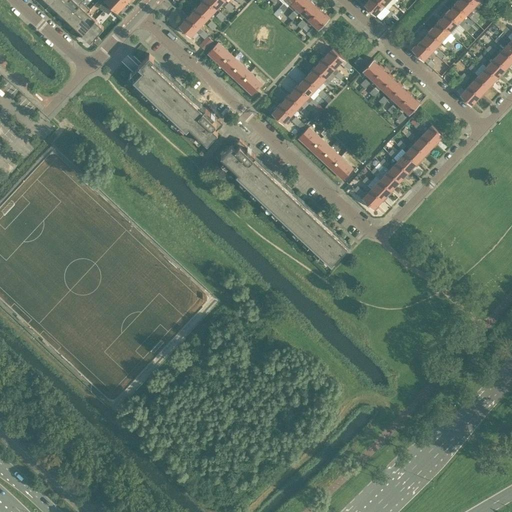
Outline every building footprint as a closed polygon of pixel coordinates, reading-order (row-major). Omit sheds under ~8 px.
[(53,0),(50,3),(58,10),(67,0),(53,0)] [(67,0),(58,10),(67,18),(79,4),(81,1),(82,0),(67,0)] [(105,0),(118,12),(126,3),(122,0),(105,0)] [(207,17),(216,8),(206,0),(203,0),(196,7),(207,17)] [(206,0),(216,8),(223,0),(206,0)] [(288,6),(288,5),(291,2),(292,0),(281,0),(283,2),(278,7),(283,11),(288,6)] [(309,0),(292,0),(291,2),(300,11),(309,0)] [(319,8),(310,0),(309,0),(300,11),(309,19),(319,8)] [(378,0),(367,0),(364,4),(381,20),(386,14),(383,12),(387,8),(384,5),(378,0)] [(475,4),(470,0),(457,0),(455,3),(466,13),(475,4)] [(82,1),(67,18),(75,25),(90,9),(82,1)] [(228,1),(224,6),(230,11),(234,7),(228,1)] [(99,5),(104,10),(107,6),(102,2),(99,5)] [(466,13),(455,3),(446,12),(458,22),(466,13)] [(488,9),(482,3),(477,8),(483,13),(488,9)] [(196,7),(188,16),(199,27),(199,26),(207,17),(196,7)] [(393,13),(387,7),(387,8),(383,12),(386,14),(389,17),(393,13)] [(319,28),(329,17),(319,8),(309,19),(319,28)] [(90,9),(75,25),(82,32),(81,34),(82,34),(95,19),(87,12),(90,9)] [(220,10),(216,15),(221,20),(225,16),(220,10)] [(287,16),(288,17),(292,20),(297,14),(293,10),(287,16)] [(446,12),(438,21),(449,31),(458,22),(446,12)] [(479,18),(473,12),(469,17),(475,22),(479,18)] [(202,29),(199,26),(199,27),(188,16),(179,26),(190,36),(196,30),(199,33),(198,33),(204,38),(208,34),(202,29)] [(95,19),(82,34),(92,44),(94,42),(98,37),(96,35),(103,27),(95,19)] [(296,24),(301,28),(306,23),(302,19),(296,24)] [(207,24),(213,29),(217,25),(211,20),(207,24)] [(438,21),(429,30),(441,41),(449,31),(438,21)] [(460,26),(466,31),(470,27),(465,21),(460,26)] [(311,27),(306,33),(310,37),(316,31),(311,27)] [(506,27),(502,31),(503,31),(508,36),(511,39),(511,38),(511,39),(511,31),(511,32),(506,27)] [(429,30),(421,39),(432,50),(441,41),(429,30)] [(456,31),(452,35),(458,40),(462,36),(456,31)] [(502,48),(511,56),(511,39),(511,38),(511,39),(508,36),(503,31),(498,36),(493,40),(499,45),(502,48)] [(208,35),(203,41),(208,45),(213,40),(208,35)] [(432,50),(421,39),(412,49),(423,59),(432,50)] [(447,40),(443,44),(449,49),(453,45),(447,40)] [(208,53),(219,63),(229,52),(218,42),(208,53)] [(485,49),(491,54),(495,50),(489,45),(485,49)] [(332,48),(323,57),(334,67),(335,67),(339,62),(343,65),(342,65),(348,70),(352,66),(346,61),(343,58),(332,48)] [(505,67),(511,59),(511,56),(502,48),(494,57),(505,67)] [(439,49),(435,53),(440,59),(444,54),(439,49)] [(240,62),(229,52),(219,63),(230,73),(240,62)] [(141,69),(136,75),(127,85),(180,135),(189,126),(207,143),(218,131),(216,130),(223,123),(214,115),(215,115),(211,112),(149,53),(138,66),(141,69)] [(478,60),(482,63),(486,59),(480,54),(476,58),(478,60)] [(359,56),(357,58),(354,61),(357,64),(362,59),(359,56)] [(323,57),(315,66),(326,76),(330,71),(331,71),(334,67),(323,57)] [(497,76),(505,67),(494,57),(486,66),(497,76)] [(363,69),(372,78),(382,67),(373,58),(363,69)] [(426,62),(432,68),(436,63),(430,58),(426,62)] [(230,73),(241,83),(250,72),(240,62),(230,73)] [(472,63),(468,67),(474,72),(478,68),(472,63)] [(315,66),(306,75),(317,85),(322,80),(326,76),(315,66)] [(486,66),(477,75),(488,85),(497,76),(486,66)] [(331,71),(330,71),(334,74),(340,80),(340,79),(344,75),(338,70),(335,67),(334,67),(331,71)] [(392,76),(382,67),(372,78),(381,87),(392,76)] [(261,82),(250,72),(241,83),(252,93),(261,82)] [(469,77),(463,72),(459,76),(465,82),(469,77)] [(306,75),(298,84),(309,94),(317,85),(306,75)] [(480,94),(488,85),(477,75),(469,84),(480,94)] [(381,87),(390,95),(401,84),(392,76),(381,87)] [(364,88),(370,82),(365,78),(360,83),(364,88)] [(329,79),(325,83),(331,89),(335,84),(329,79)] [(451,85),(456,91),(461,87),(455,81),(451,85)] [(298,84),(289,93),(300,104),(309,94),(298,84)] [(410,93),(401,84),(390,95),(399,104),(410,93)] [(471,104),(480,94),(469,84),(460,93),(471,104)] [(369,92),(373,96),(379,91),(374,86),(369,92)] [(321,88),(317,92),(323,98),(327,93),(321,88)] [(289,93),(281,102),(292,113),(292,112),(300,104),(289,93)] [(410,93),(399,104),(409,113),(419,102),(410,93)] [(382,105),(388,99),(383,95),(378,101),(382,105)] [(308,102),(314,107),(318,103),(312,97),(308,102)] [(272,112),(283,122),(292,113),(281,102),(272,112)] [(392,104),(387,109),(391,113),(397,108),(392,104)] [(304,106),(299,111),(305,116),(310,112),(304,106)] [(396,118),(397,118),(400,122),(401,122),(406,116),(402,112),(396,118)] [(291,120),(297,125),(300,121),(301,121),(295,115),(291,120)] [(423,126),(417,121),(413,125),(419,131),(423,126)] [(432,124),(423,133),(434,144),(443,134),(432,124)] [(299,137),(310,147),(320,137),(309,127),(299,137)] [(410,140),(414,136),(409,130),(405,134),(410,140)] [(425,153),(434,144),(423,133),(414,142),(425,153)] [(320,137),(310,147),(321,158),(330,147),(320,137)] [(233,145),(231,144),(220,155),(238,172),(235,174),(331,264),(350,243),(251,150),(247,146),(239,139),(233,145)] [(406,145),(400,139),(396,144),(402,149),(406,145)] [(417,162),(425,153),(414,142),(406,151),(417,162)] [(321,158),(331,168),(341,157),(330,147),(321,158)] [(393,158),(397,154),(392,148),(388,153),(393,158)] [(408,171),(417,162),(406,151),(397,160),(408,171)] [(341,157),(331,168),(342,178),(352,167),(341,157)] [(383,158),(380,160),(379,162),(385,167),(389,163),(383,158)] [(399,180),(408,171),(397,160),(388,170),(399,180)] [(376,176),(380,172),(374,166),(370,171),(376,176)] [(391,189),(399,180),(388,170),(380,179),(391,189)] [(367,185),(371,181),(366,176),(362,180),(367,185)] [(382,198),(391,189),(380,179),(371,188),(382,198)] [(373,208),(382,198),(371,188),(366,193),(357,185),(353,189),(362,198),(362,197),(373,208)]
